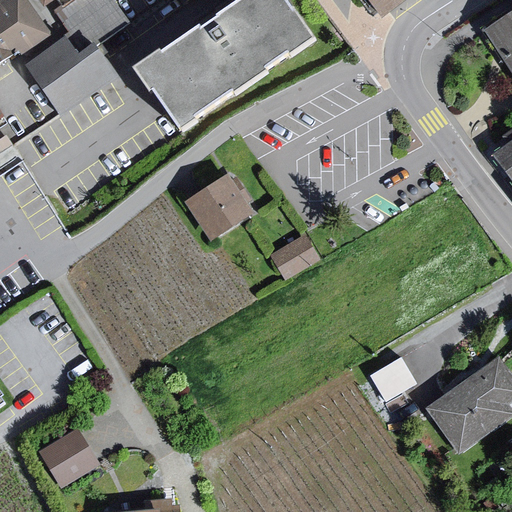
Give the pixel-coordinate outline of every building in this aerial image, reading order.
[(0,145),(8,140),(0,127),(0,72),(55,39),(31,0),(12,0),(0,7),(0,145)] [(36,0),(48,16),(56,11),(72,0),(36,0)] [(115,0),(72,0),(56,11),(72,38),(69,40),(85,61),(101,50),(133,26),(115,0)] [(280,0),(249,0),(143,74),(190,140),(316,51),(280,0)] [(359,0),(374,23),(406,0),(359,0)] [(511,18),(488,35),(511,69),(511,18)] [(69,40),(30,70),(61,117),(117,79),(101,50),(85,61),(69,40)] [(511,151),(499,160),(511,179),(511,151)] [(232,179),(188,207),(213,245),(256,218),(232,179)] [(322,259),(306,235),(271,257),(287,282),(322,259)] [(369,372),(385,398),(417,378),(401,352),(369,372)] [(511,379),(495,359),(422,410),(456,456),(511,420),(511,404),(510,400),(511,398),(511,379)] [(0,417),(18,406),(0,382),(0,417)] [(76,431),(39,454),(61,490),(97,466),(76,431)] [(171,511),(170,497),(100,503),(100,511),(171,511)]
